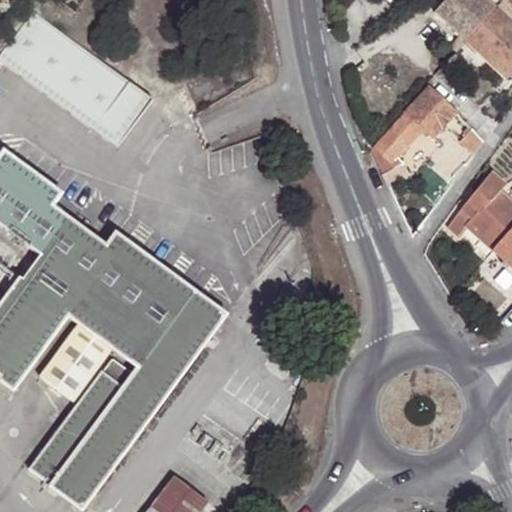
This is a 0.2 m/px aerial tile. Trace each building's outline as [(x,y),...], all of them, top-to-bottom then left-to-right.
[(446,0),(431,17),(511,89),(511,28),(509,26),(511,22),(511,0),(502,0),(493,11),(492,12),(479,0),(446,0)] [(35,13),(0,56),(0,63),(93,133),(129,84),(35,13)] [(451,57),(442,66),(451,76),(460,65),(451,57)] [(430,140),(454,114),(433,94),(427,89),(402,115),(419,131),(430,140)] [(467,128),(481,144),(493,127),(477,110),(462,123),(467,128)] [(399,152),(419,131),(402,115),(370,150),(387,166),(399,152)] [(472,156),(481,144),(467,128),(456,142),(472,156)] [(387,166),(370,150),(368,153),(379,177),(391,170),(387,166)] [(81,511),(226,316),(116,233),(106,247),(51,207),(62,194),(4,151),(0,156),(0,267),(16,280),(0,302),(0,382),(13,392),(68,318),(77,325),(39,377),(74,401),(112,349),(137,369),(130,378),(123,373),(114,384),(99,373),(42,451),(36,446),(37,444),(18,431),(13,439),(37,457),(28,470),(50,486),(49,488),(81,511)] [(404,165),(399,152),(387,166),(391,170),(404,165)] [(379,177),(386,191),(410,179),(404,165),(391,170),(379,177)] [(478,213),(495,195),(501,187),(486,176),(446,228),(456,237),(465,229),(478,213)] [(465,229),(490,252),(511,228),(511,210),(495,195),(478,213),(465,229)] [(511,228),(490,252),(505,266),(511,272),(511,228)] [(511,272),(505,266),(501,272),(507,278),(509,276),(511,278),(511,280),(508,285),(511,288),(511,272)] [(204,511),(209,506),(174,481),(150,511),(204,511)]
